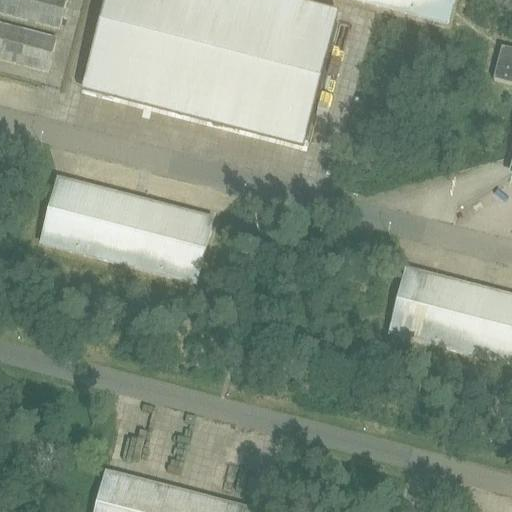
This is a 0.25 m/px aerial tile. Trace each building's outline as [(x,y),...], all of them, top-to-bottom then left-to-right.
[(0,0),(0,15),(27,22),(32,0),(0,0)] [(40,0),(35,24),(59,31),(67,0),(40,0)] [(239,0),(109,0),(87,84),(306,141),(336,25),(239,0)] [(348,0),(447,26),(454,0),(348,0)] [(0,26),(0,61),(15,66),(24,32),(0,26)] [(32,35),(23,68),(48,74),(57,41),(32,35)] [(511,52),(502,49),(494,82),(511,86),(511,52)] [(59,182),(42,246),(197,286),(214,222),(59,182)] [(511,299),(407,272),(390,337),(511,368),(511,299)] [(249,511),(107,475),(97,511),(249,511)]
